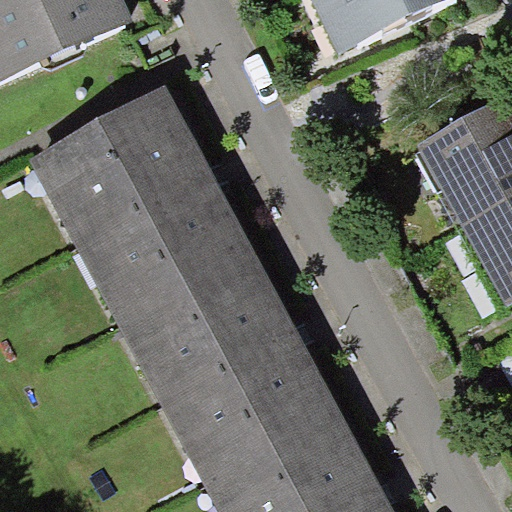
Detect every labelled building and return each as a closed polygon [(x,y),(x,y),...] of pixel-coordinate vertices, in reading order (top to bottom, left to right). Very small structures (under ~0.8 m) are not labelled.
[(108,0),(0,0),(0,80),(120,26),(108,0)] [(312,0),(339,56),(462,0),(312,0)] [(158,93),(24,163),(113,329),(244,260),(158,93)] [(463,238),(511,211),(511,102),(417,153),(463,238)] [(507,316),(511,312),(511,211),(463,238),(507,316)] [(244,260),(113,329),(202,495),(329,426),(244,260)] [(372,511),(329,426),(202,495),(211,511),(372,511)]
